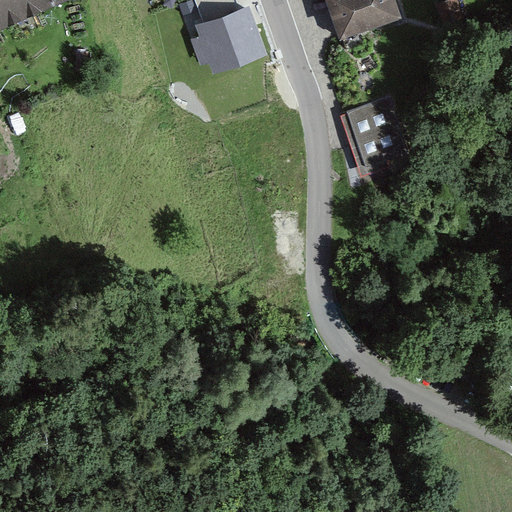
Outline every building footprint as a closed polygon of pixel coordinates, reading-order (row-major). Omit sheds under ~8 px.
[(0,0),(0,23),(50,0),(0,0)] [(199,0),(219,63),(260,49),(246,7),(237,10),(233,0),(199,0)] [(394,0),(330,0),(342,34),(400,14),(394,0)] [(463,17),(456,0),(448,0),(438,4),(445,23),(463,17)] [(389,97),(347,112),(366,166),(409,150),(389,97)]
